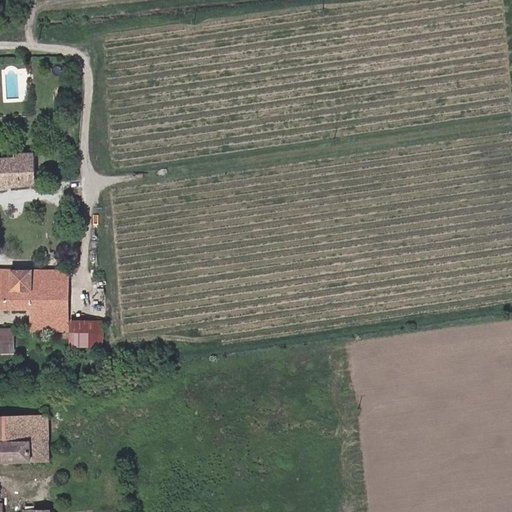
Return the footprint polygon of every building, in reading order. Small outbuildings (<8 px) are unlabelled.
[(0,191),(36,187),(32,156),(12,158),(12,156),(0,157),(0,191)] [(0,270),(0,290),(32,291),(33,271),(0,270)] [(32,291),(31,313),(58,314),(57,334),(70,334),(69,348),(102,349),(103,322),(69,321),(70,272),(33,271),(32,291)] [(32,291),(0,290),(0,312),(3,312),(31,313),(32,291)] [(58,314),(31,313),(30,333),(57,334),(58,314)] [(0,356),(15,357),(14,332),(0,331),(0,356)] [(0,463),(49,461),(49,420),(46,420),(0,421),(0,463)]
